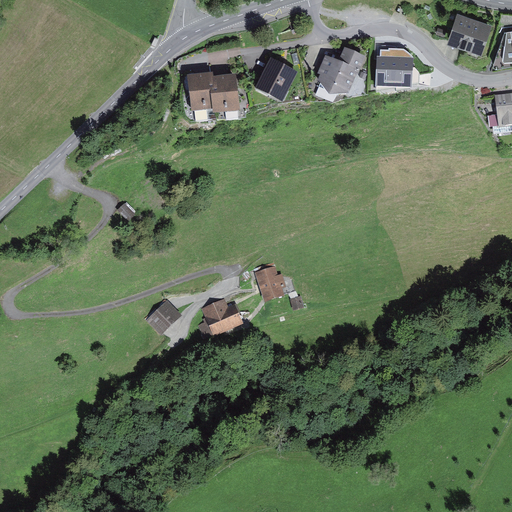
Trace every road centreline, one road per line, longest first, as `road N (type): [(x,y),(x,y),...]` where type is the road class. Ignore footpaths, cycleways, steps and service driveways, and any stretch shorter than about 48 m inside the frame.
road 1 (track): [(46,167),(107,199),(109,215),(60,262),(11,292),(15,313),(100,308),(212,270),(228,272),(227,284),(197,303),(148,372)]
road 2 (tertiary): [(188,35),(0,213)]
road 3 (residential): [(511,78),(457,74),(398,30),(322,31),(308,0)]
